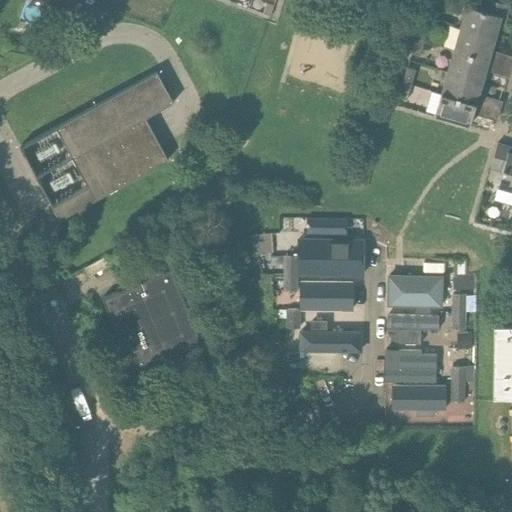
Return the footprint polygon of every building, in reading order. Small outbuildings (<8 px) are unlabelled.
[(460,27),(496,37),(498,27),(503,29),(510,6),(494,0),(483,0),(481,10),(467,5),(460,27)] [(416,39),(424,42),(429,27),(420,24),(416,39)] [(454,50),(494,62),(497,52),(492,51),(496,37),(460,27),(454,50)] [(411,55),(420,57),(424,42),(416,39),(411,55)] [(447,72),(483,82),(486,71),(491,72),(494,62),(454,50),(447,72)] [(403,83),(411,86),(416,70),(407,68),(403,83)] [(62,219),(169,160),(145,117),(173,102),(157,72),(21,147),(62,219)] [(441,93),(481,105),(484,96),(479,94),(483,82),(447,72),(441,93)] [(399,98),(407,101),(411,86),(403,83),(399,98)] [(469,127),(473,115),(478,116),(481,105),(441,93),(434,117),(469,127)] [(33,131),(28,122),(14,131),(19,140),(33,131)] [(498,188),(511,192),(511,148),(497,144),(490,169),(502,172),(498,188)] [(298,275),(363,275),(363,255),(298,254),(298,275)] [(297,275),(297,256),(284,256),(284,274),(297,275)] [(133,372),(202,343),(172,269),(102,298),(133,372)] [(387,306),(442,307),(443,270),(388,269),(387,306)] [(297,292),(297,275),(284,274),(284,292),(297,292)] [(298,309),(353,310),(353,282),(299,281),(298,309)] [(466,313),(466,295),(453,295),(453,313),(466,313)] [(286,330),(299,330),(299,311),(286,310),(286,330)] [(392,329),(436,329),(437,312),(392,311),(392,329)] [(453,313),(452,331),(465,331),(466,313),(453,313)] [(361,320),(301,320),(301,351),(361,351),(361,320)] [(494,401),(511,401),(511,329),(494,329),(494,401)] [(387,383),(435,383),(436,358),(387,357),(387,383)] [(451,384),(465,384),(475,384),(475,368),(452,367),(451,384)] [(465,403),(465,384),(451,384),(451,403),(465,403)] [(447,388),(385,388),(385,405),(446,405),(447,388)]
